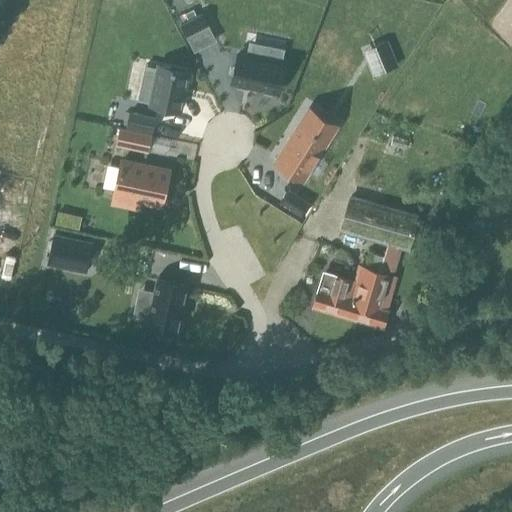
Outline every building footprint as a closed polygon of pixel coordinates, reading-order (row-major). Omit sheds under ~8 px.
[(180,25),(186,36),(207,24),(202,14),(180,25)] [(375,47),(384,70),(396,65),(386,42),(375,47)] [(277,92),(283,64),(238,54),(232,82),(277,92)] [(187,71),(159,65),(150,105),(179,111),(187,71)] [(511,109),(507,107),(493,130),(511,140),(511,109)] [(129,112),(126,126),(152,132),(155,118),(129,112)] [(324,143),(296,126),(274,161),(301,179),(324,143)] [(151,137),(120,130),(116,146),(148,153),(151,137)] [(168,172),(121,162),(113,197),(114,197),(115,193),(139,198),(138,202),(161,207),(168,172)] [(287,190),(280,202),(302,215),(309,204),(287,190)] [(324,273),(314,306),(381,326),(386,310),(380,309),(389,277),(390,277),(399,247),(406,249),(416,216),(349,197),(340,230),(387,243),(378,273),(359,267),(355,282),(324,273)] [(53,234),(47,263),(86,272),(92,243),(53,234)] [(185,285),(157,279),(147,325),(176,331),(185,285)]
